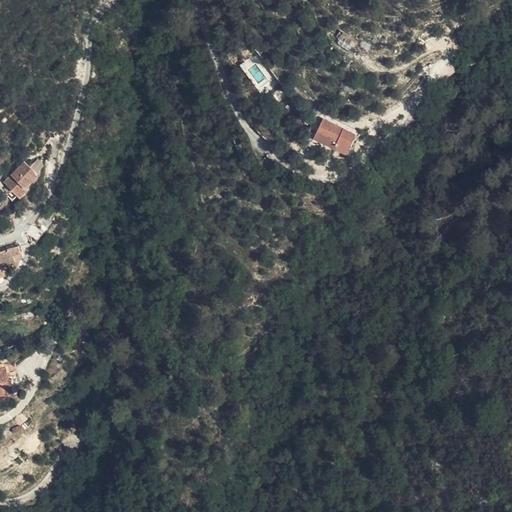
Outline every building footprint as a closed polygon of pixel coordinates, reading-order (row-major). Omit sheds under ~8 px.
[(350,38),(340,37),(339,46),(349,47),(350,38)] [(348,80),(355,82),(356,77),(349,74),(348,80)] [(305,125),(342,145),(347,136),(351,128),(322,111),(320,114),(314,110),(305,125)] [(347,136),(342,145),(346,147),(350,139),(347,136)] [(32,187),(46,176),(34,162),(10,182),(23,199),(34,190),(32,187)] [(0,243),(0,268),(5,268),(3,257),(17,255),(16,249),(23,249),(20,238),(0,243)]
